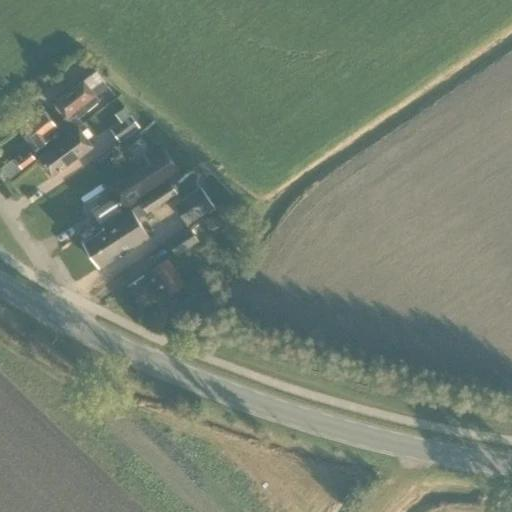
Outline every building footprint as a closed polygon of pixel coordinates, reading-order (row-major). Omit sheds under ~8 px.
[(97,97),(108,87),(97,72),(55,104),(65,118),(57,124),(66,136),(83,123),(79,118),(100,101),(97,97)] [(112,129),(121,141),(140,127),(125,107),(116,114),(122,122),(112,129)] [(31,118),(18,128),(36,151),(50,139),(54,144),(65,136),(46,111),(33,121),(31,118)] [(83,132),(81,128),(39,159),(53,177),(94,147),(88,139),(93,135),(88,129),(83,132)] [(124,209),(180,173),(165,151),(109,187),(116,197),(94,212),(103,224),(124,209)] [(15,158),(22,168),(36,158),(31,152),(23,158),(20,154),(15,158)] [(172,183),(141,203),(147,213),(178,193),(172,183)] [(176,206),(190,226),(216,207),(202,187),(176,206)] [(85,243),(100,267),(120,254),(121,256),(150,237),(132,210),(104,229),(105,230),(85,243)] [(213,230),(224,223),(217,212),(206,219),(213,230)] [(178,255),(200,242),(192,229),(170,242),(178,255)] [(186,285),(169,259),(128,286),(143,309),(162,296),(162,295),(169,290),(172,295),(186,285)]
